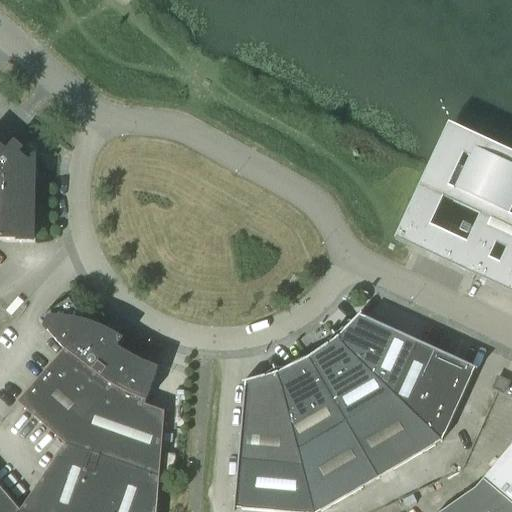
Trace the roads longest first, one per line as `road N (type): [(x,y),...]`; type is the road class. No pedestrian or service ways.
road 1 (unclassified): [(215,343),(148,323),(93,269),(74,193),(106,123)]
road 2 (unclassified): [(106,123),(194,137),(291,190),(322,215),(354,261)]
road 3 (unclassified): [(354,261),(511,336)]
road 4 (unclassified): [(215,343),(248,342),(285,326),(354,261)]
road 5 (unclassified): [(0,30),(106,123)]
road 6 (unknown): [(85,248),(0,355)]
